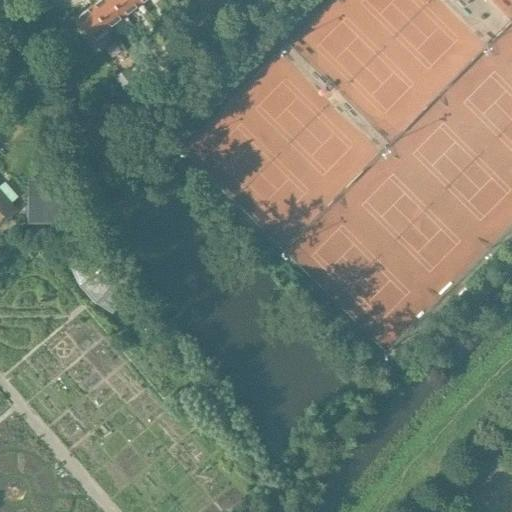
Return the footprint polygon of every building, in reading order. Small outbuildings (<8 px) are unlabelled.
[(111,0),(99,0),(91,7),(106,27),(123,15),(111,0)] [(135,0),(111,0),(123,15),(138,3),(135,0)] [(91,39),(106,27),(91,7),(75,18),(91,39)] [(203,11),(198,15),(204,23),(209,19),(203,11)] [(204,23),(198,15),(192,19),(199,27),(204,23)] [(175,38),(169,43),(174,51),(180,46),(175,38)] [(170,54),(174,51),(169,43),(164,47),(170,54)] [(18,62),(5,49),(0,53),(0,73),(3,76),(18,62)] [(143,62),(142,63),(137,67),(152,86),(152,85),(152,84),(156,81),(143,62)] [(152,86),(137,67),(132,71),(142,84),(137,87),(138,88),(131,94),(134,99),(152,86)] [(28,181),(28,224),(71,224),(72,182),(28,181)] [(0,223),(16,210),(0,190),(0,223)] [(89,223),(97,240),(107,235),(98,218),(89,223)] [(254,501),(250,505),(256,511),(260,507),(254,501)]
